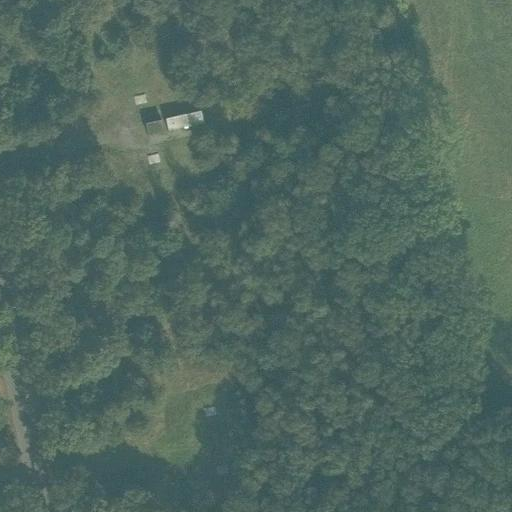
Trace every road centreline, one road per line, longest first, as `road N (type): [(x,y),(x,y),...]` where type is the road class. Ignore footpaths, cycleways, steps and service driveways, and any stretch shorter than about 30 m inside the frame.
road 1 (track): [(369,0),(426,315),(425,454),(409,511)]
road 2 (track): [(379,78),(143,143),(0,159)]
road 3 (unclassified): [(0,308),(39,511)]
